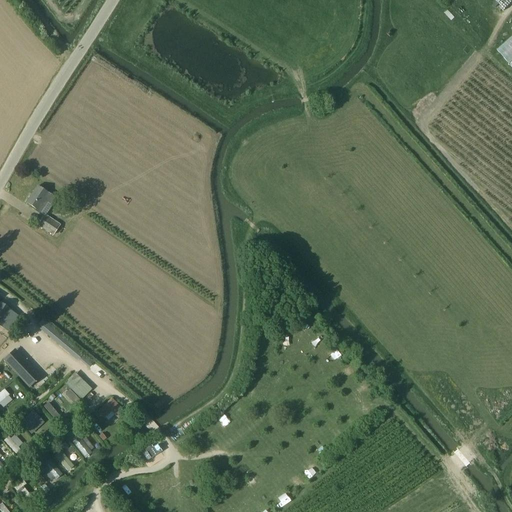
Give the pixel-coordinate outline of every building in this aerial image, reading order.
[(511,35),(496,49),(511,67),(511,35)] [(54,198),(37,186),(26,203),(36,210),(35,211),(40,215),(40,213),(44,216),(37,226),(53,236),(60,225),(45,215),(51,205),(50,205),(54,198)] [(0,326),(11,334),(21,318),(0,303),(0,326)] [(11,353),(4,360),(30,388),(37,381),(11,353)] [(64,383),(82,399),(91,389),(74,372),(64,383)] [(0,406),(2,408),(12,399),(3,389),(0,391),(0,406)] [(49,396),(40,406),(57,421),(66,411),(49,396)] [(124,411),(111,398),(96,412),(109,425),(124,411)] [(20,422),(31,434),(44,422),(33,410),(20,422)] [(336,438),(343,431),(338,427),(331,433),(336,438)] [(14,453),(20,449),(8,436),(3,440),(14,453)] [(71,443),(84,457),(94,448),(84,437),(82,439),(78,436),(71,443)] [(143,454),(146,459),(160,450),(157,445),(143,454)] [(57,460),(66,472),(74,466),(64,454),(57,460)] [(37,465),(53,484),(63,475),(47,456),(37,465)] [(0,510),(1,511),(9,511),(3,502),(0,504),(0,510)]
